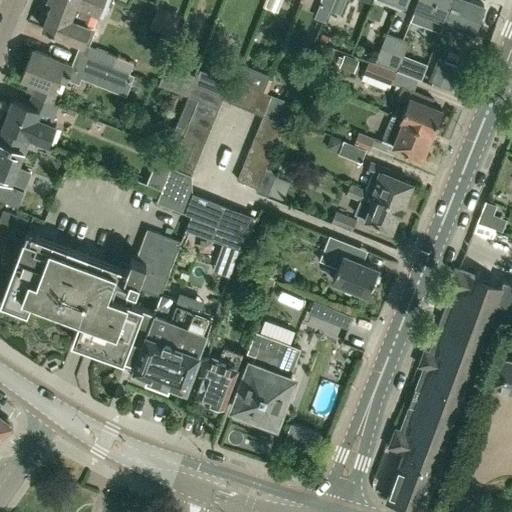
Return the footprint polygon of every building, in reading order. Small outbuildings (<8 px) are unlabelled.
[(124,0),(126,1),(126,0),(47,0),(52,2),(42,28),(62,36),(62,37),(79,44),(76,52),(129,72),(133,62),(118,56),(85,44),(91,25),(87,23),(91,14),(99,17),(105,0),(124,0)] [(266,0),(264,6),(278,11),(281,0),(266,0)] [(331,7),(333,0),(321,0),(319,6),(330,10),(331,7)] [(343,0),(333,0),(331,7),(339,11),(343,0)] [(444,19),(452,0),(417,0),(411,17),(441,29),(444,19)] [(472,0),(452,0),(444,19),(473,30),(484,4),(472,0)] [(181,15),(160,6),(150,29),(172,38),(181,15)] [(386,67),(398,37),(387,33),(376,63),(386,67)] [(409,41),(398,37),(386,67),(398,71),(409,41)] [(129,72),(76,52),(72,62),(73,63),(73,64),(33,49),(22,77),(30,81),(27,91),(39,96),(38,97),(54,103),(58,90),(55,88),(58,79),(67,81),(68,79),(79,83),(81,78),(126,95),(134,75),(129,73),(129,72)] [(187,95),(187,94),(191,84),(193,84),(196,75),(190,73),(190,71),(189,69),(187,65),(184,62),(182,60),(180,59),(177,57),(170,55),(158,84),(188,96),(188,95),(187,95)] [(437,59),(433,70),(454,79),(459,67),(437,59)] [(396,72),(369,61),(364,73),(392,84),(396,72)] [(228,100),(263,116),(263,115),(271,94),(264,91),(270,75),(242,64),(236,80),(228,100)] [(196,75),(193,84),(206,90),(212,75),(198,69),(196,75)] [(429,80),(430,81),(450,89),(454,79),(433,70),(429,80)] [(193,84),(191,84),(187,94),(199,98),(198,101),(218,110),(223,98),(223,96),(206,90),(193,84)] [(398,99),(392,116),(433,132),(434,129),(437,127),(439,121),(438,118),(442,109),(431,104),(433,99),(401,87),(397,99),(398,99)] [(199,98),(187,94),(187,95),(188,95),(188,96),(168,145),(178,150),(183,137),(189,122),(193,112),(198,101),(199,98)] [(271,94),(263,115),(279,121),(287,101),(271,94)] [(5,126),(49,144),(57,124),(51,122),(58,104),(54,103),(38,97),(34,107),(13,99),(3,125),(5,126)] [(193,112),(214,120),(218,110),(198,101),(193,112)] [(189,122),(209,131),(214,120),(193,112),(189,122)] [(279,121),(263,115),(263,116),(259,125),(280,134),(284,123),(279,121)] [(422,158),(433,132),(392,116),(381,142),(396,148),(422,158)] [(189,122),(183,137),(203,145),(209,131),(189,122)] [(259,125),(255,136),(275,145),(280,134),(259,125)] [(49,145),(49,144),(5,126),(0,137),(0,176),(13,182),(26,186),(31,172),(18,167),(30,137),(49,145)] [(65,144),(68,128),(58,126),(55,142),(65,144)] [(375,139),(358,132),(355,141),(371,148),(375,139)] [(271,155),(272,152),(275,145),(255,136),(250,147),(271,155)] [(183,137),(178,150),(177,151),(198,160),(203,145),(183,137)] [(361,161),(366,150),(343,141),(339,152),(361,161)] [(250,147),(246,158),(266,166),(271,155),(250,147)] [(192,174),(198,160),(177,151),(171,166),(192,174)] [(246,158),(242,169),(262,177),(265,171),(264,171),(266,166),(246,158)] [(350,184),(374,194),(403,205),(404,203),(406,202),(409,195),(408,192),(412,182),(395,175),(397,172),(371,162),(367,171),(372,173),(365,189),(351,182),(350,184)] [(166,178),(161,189),(156,201),(184,212),(185,213),(192,192),(192,191),(192,174),(171,166),(166,178)] [(238,179),(257,187),(262,177),(242,169),(238,179)] [(256,191),(267,195),(275,174),(265,171),(262,177),(257,187),(256,191)] [(355,213),(365,217),(364,218),(377,223),(375,228),(389,233),(391,229),(398,215),(399,215),(403,205),(374,194),(350,184),(346,194),(360,200),(355,213)] [(10,186),(4,201),(18,206),(24,191),(10,186)] [(192,192),(185,213),(195,217),(203,196),(192,192)] [(195,217),(206,221),(214,200),(203,196),(195,217)] [(217,225),(225,205),(214,200),(206,221),(217,225)] [(4,208),(0,216),(0,220),(24,230),(28,217),(4,208)] [(331,222),(352,231),(357,219),(336,211),(331,222)] [(191,230),(203,235),(208,222),(196,217),(191,230)] [(69,302),(65,312),(80,318),(80,319),(74,335),(72,340),(73,341),(76,342),(84,345),(87,346),(88,346),(92,336),(101,340),(111,343),(107,353),(123,359),(124,357),(131,339),(144,343),(155,313),(156,312),(130,302),(135,288),(160,298),(182,240),(148,228),(136,259),(132,257),(128,268),(117,264),(115,270),(112,268),(104,265),(101,265),(33,239),(25,236),(1,301),(2,301),(6,291),(15,295),(11,304),(27,311),(31,299),(46,305),(50,295),(69,302)] [(245,237),(233,232),(228,245),(240,249),(245,237)] [(329,234),(329,235),(319,260),(337,267),(332,279),(367,294),(377,269),(347,256),(352,244),(329,234)] [(395,428),(388,445),(439,465),(439,464),(435,463),(458,401),(487,321),(490,322),(496,325),(498,321),(499,321),(511,321),(511,283),(503,281),(502,285),(465,271),(454,267),(448,286),(449,287),(453,288),(429,351),(424,349),(418,365),(423,366),(400,429),(395,428)] [(178,298),(170,319),(155,313),(144,343),(131,339),(124,357),(135,362),(133,368),(137,370),(135,375),(168,387),(183,393),(186,387),(200,350),(206,352),(217,323),(220,315),(201,308),(201,307),(178,298)] [(348,328),(352,315),(329,306),(324,318),(348,328)] [(225,326),(217,323),(206,352),(214,356),(225,326)] [(249,353),(255,354),(237,401),(235,407),(237,408),(238,412),(245,415),(249,412),(258,415),(257,419),(270,424),(272,420),(275,422),(283,402),(287,401),(291,393),(287,390),(292,378),(289,377),(300,351),(300,347),(256,331),(249,353)] [(220,401),(223,403),(238,364),(214,356),(206,352),(200,369),(204,372),(197,393),(208,397),(208,398),(207,399),(208,401),(208,402),(209,403),(210,404),(211,405),(212,405),(214,406),(215,405),(216,405),(218,405),(219,404),(219,403),(220,401)] [(486,388),(511,393),(511,362),(493,358),(486,388)] [(0,434),(8,427),(8,420),(0,414),(0,434)] [(403,452),(385,499),(423,508),(423,507),(439,465),(388,445),(388,446),(403,452)]
